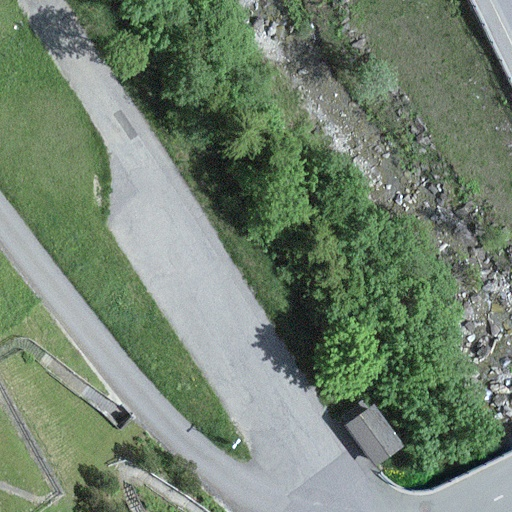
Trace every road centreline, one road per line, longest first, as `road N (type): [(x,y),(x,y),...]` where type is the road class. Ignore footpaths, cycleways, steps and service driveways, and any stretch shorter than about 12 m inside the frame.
road 1 (track): [(368,511),(39,0)]
road 2 (unclassified): [(0,212),(143,398),(271,511)]
